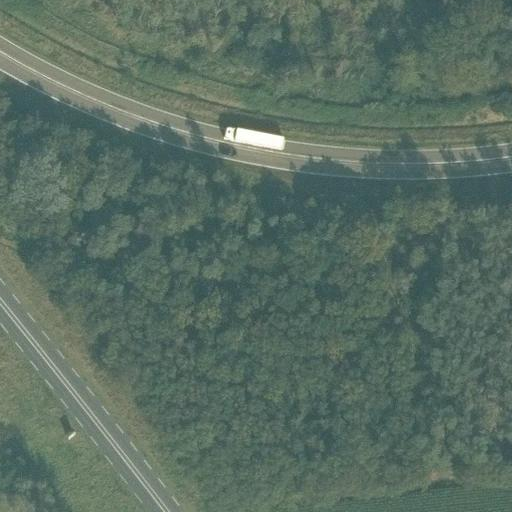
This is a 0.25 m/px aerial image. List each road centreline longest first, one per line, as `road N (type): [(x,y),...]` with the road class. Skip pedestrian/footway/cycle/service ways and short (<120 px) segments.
road 1 (secondary): [(511,158),(346,165),(233,148),(141,122),(0,55)]
road 2 (primary): [(168,511),(0,285)]
